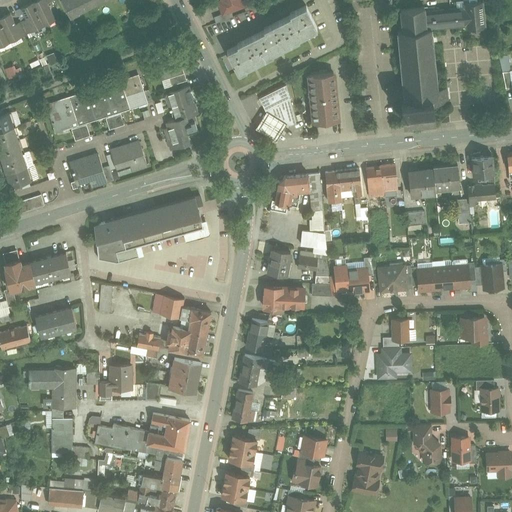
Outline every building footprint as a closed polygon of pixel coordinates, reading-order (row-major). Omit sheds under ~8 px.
[(48,3),(46,0),(35,0),(33,1),(44,25),(56,19),(48,3)] [(63,0),(71,15),(80,11),(80,10),(99,0),(63,0)] [(240,0),(222,0),(224,3),(220,5),(223,13),(231,10),(243,6),(240,0)] [(425,5),(401,8),(403,29),(398,30),(405,100),(401,100),(403,116),(435,112),(434,101),(449,100),(447,85),(438,86),(432,27),(466,24),(466,28),(486,26),(484,0),(464,2),(464,6),(425,10),(425,5)] [(44,25),(33,1),(21,7),(26,18),(33,30),(44,25)] [(265,29),(238,43),(239,44),(227,50),(238,72),(266,58),(265,56),(292,42),(291,41),(309,32),(309,31),(318,26),(307,5),(291,13),(291,14),(265,27),(265,29)] [(231,10),(223,13),(214,16),(217,22),(233,16),(231,10)] [(16,23),(11,12),(0,17),(0,20),(10,41),(21,36),(20,34),(21,34),(16,23)] [(26,18),(21,20),(27,33),(33,30),(26,18)] [(0,46),(10,41),(0,20),(0,46)] [(27,33),(21,20),(16,23),(21,34),(20,34),(21,36),(27,33)] [(172,52),(152,59),(155,68),(158,67),(161,76),(168,73),(169,77),(185,72),(178,53),(173,55),(172,52)] [(505,53),(497,55),(500,70),(508,68),(505,53)] [(334,71),(310,74),(315,122),(339,119),(334,71)] [(511,84),(511,71),(503,71),(506,87),(511,86),(511,84)] [(185,72),(169,77),(171,85),(187,80),(185,72)] [(139,74),(129,77),(130,81),(122,83),(130,108),(139,105),(138,101),(146,98),(143,90),(144,90),(139,74)] [(122,83),(114,86),(113,82),(104,85),(112,109),(120,107),(121,110),(130,108),(122,83)] [(286,83),(260,96),(266,109),(267,110),(287,123),(290,125),(296,122),(286,83)] [(104,85),(95,88),(96,92),(88,94),(96,119),(105,116),(104,112),(112,109),(104,85)] [(189,85),(169,92),(169,93),(166,94),(174,120),(167,122),(172,138),(169,139),(172,148),(189,143),(185,131),(194,128),(193,124),(196,123),(192,109),(196,107),(189,85)] [(154,100),(150,88),(144,90),(143,90),(146,98),(147,102),(154,100)] [(88,94),(80,97),(79,93),(70,96),(78,120),(85,118),(87,121),(96,119),(88,94)] [(62,103),(48,107),(56,131),(71,127),(70,123),(78,120),(70,96),(61,99),(62,103)] [(156,112),(161,110),(158,101),(153,103),(156,112)] [(287,123),(267,110),(256,127),(276,140),(287,123)] [(11,112),(0,115),(0,130),(16,125),(11,112)] [(16,125),(0,130),(0,145),(20,139),(16,125)] [(83,137),(79,126),(72,128),(76,140),(83,137)] [(20,139),(0,145),(0,151),(2,159),(21,153),(24,152),(20,139)] [(140,140),(111,149),(112,153),(117,167),(130,163),(132,169),(147,164),(140,140)] [(29,150),(24,152),(21,153),(26,166),(29,165),(33,164),(29,150)] [(21,153),(2,159),(7,172),(26,166),(21,153)] [(99,153),(86,157),(85,156),(80,158),(80,159),(70,162),(76,180),(77,183),(79,187),(91,183),(92,186),(107,182),(106,178),(107,178),(103,167),(99,153)] [(112,153),(106,154),(110,165),(111,169),(117,167),(112,153)] [(493,153),(473,156),(474,174),(486,173),(487,183),(468,185),(469,198),(470,203),(478,202),(478,201),(480,201),(480,207),(489,206),(489,209),(493,209),(494,217),(479,219),(480,227),(503,224),(500,196),(497,196),(496,182),(493,153)] [(396,163),(381,165),(382,174),(381,174),(383,187),(385,186),(385,189),(398,188),(396,163)] [(449,165),(434,166),(434,168),(436,189),(460,186),(458,164),(457,164),(457,165),(449,166),(449,165)] [(26,166),(7,172),(11,186),(33,179),(29,165),(26,166)] [(111,169),(110,165),(103,167),(107,178),(106,178),(107,182),(114,179),(111,169)] [(381,165),(367,166),(370,196),(386,194),(385,189),(385,186),(383,187),(381,174),(382,174),(381,165)] [(359,167),(351,168),(353,189),(353,195),(362,194),(359,167)] [(351,168),(337,170),(338,179),(340,178),(341,190),(353,189),(351,168)] [(434,168),(409,171),(411,194),(436,192),(436,189),(434,168)] [(337,170),(326,171),(329,200),(342,199),(341,190),(340,178),(338,179),(337,170)] [(320,172),(309,173),(310,186),(313,186),(321,185),(320,172)] [(309,173),(285,175),(279,181),(275,202),(297,206),(300,194),(298,192),(310,191),(310,186),(309,173)] [(321,185),(313,186),(315,199),(312,199),(313,206),(313,211),(324,211),(321,185)] [(45,204),(41,194),(36,196),(39,206),(45,204)] [(146,210),(138,212),(136,212),(136,213),(128,215),(126,215),(127,215),(118,217),(117,218),(109,220),(107,220),(107,221),(105,222),(105,221),(101,222),(98,226),(99,228),(96,229),(99,258),(117,261),(139,255),(137,246),(145,243),(145,244),(146,243),(154,241),(155,241),(156,241),(156,240),(164,238),(166,238),(174,235),(174,236),(175,235),(183,233),(185,232),(193,230),(195,230),(195,229),(197,229),(197,231),(203,229),(203,227),(204,227),(204,226),(200,212),(199,210),(198,205),(203,203),(201,195),(196,196),(194,196),(186,199),(186,198),(184,199),(176,201),(175,202),(167,204),(165,204),(157,207),(157,206),(155,207),(147,209),(146,210)] [(36,196),(30,197),(33,208),(39,206),(36,196)] [(30,197),(24,199),(28,210),(33,208),(30,197)] [(469,198),(457,199),(458,213),(470,211),(470,203),(469,198)] [(24,199),(19,201),(22,212),(28,210),(24,199)] [(19,201),(13,203),(16,214),(22,212),(19,201)] [(367,206),(361,207),(361,202),(356,202),(357,217),(362,216),(362,218),(368,217),(368,210),(367,206)] [(387,208),(368,210),(368,217),(369,220),(388,218),(387,208)] [(425,210),(406,211),(407,224),(426,223),(425,210)] [(326,233),(303,230),(301,243),(315,245),(314,252),(328,254),(327,246),(326,240),(326,233)] [(291,251),(273,248),(269,272),(286,275),(291,251)] [(66,252),(31,262),(35,280),(36,281),(71,272),(66,252)] [(322,258),(300,255),(298,267),(321,270),(321,263),(322,258)] [(372,256),(364,257),(365,267),(367,267),(368,274),(374,274),(372,256)] [(20,259),(6,263),(7,268),(21,264),(20,259)] [(475,261),(468,262),(468,265),(468,264),(470,279),(476,279),(475,266),(475,261)] [(7,268),(6,268),(8,277),(9,276),(12,287),(13,289),(25,286),(24,283),(35,280),(31,262),(21,264),(7,268)] [(500,262),(483,264),(483,265),(485,283),(485,288),(503,286),(502,270),(501,262),(500,262)] [(346,264),(335,265),(336,275),(337,281),(338,289),(348,288),(347,269),(346,264)] [(411,264),(403,265),(404,269),(405,269),(405,273),(412,272),(411,266),(411,264)] [(468,265),(453,266),(455,287),(470,285),(470,279),(468,264),(468,265)] [(403,265),(379,267),(382,290),(407,287),(405,273),(405,269),(404,269),(403,265)] [(483,265),(475,266),(477,284),(485,283),(483,265)] [(453,266),(433,267),(435,288),(440,288),(443,286),(454,285),(454,287),(455,287),(453,266)] [(347,269),(348,288),(349,292),(370,290),(368,274),(367,267),(365,267),(347,269)] [(418,268),(418,269),(419,283),(420,289),(435,288),(433,267),(418,268)] [(330,275),(316,275),(316,282),(331,283),(330,275)] [(316,282),(313,282),(312,294),(332,295),(331,283),(316,282)] [(113,285),(102,284),(100,310),(110,311),(113,285)] [(282,287),(267,286),(266,286),(266,294),(265,294),(264,295),(265,295),(264,305),(265,305),(265,306),(271,307),(271,313),(285,313),(285,305),(282,305),(283,287),(283,286),(282,286),(282,287)] [(12,287),(5,289),(9,306),(17,303),(13,289),(12,287)] [(305,288),(283,287),(282,305),(285,305),(304,306),(305,288)] [(185,298),(165,294),(161,313),(173,315),(172,323),(180,325),(181,317),(190,319),(193,319),(195,308),(183,306),(185,298)] [(72,307),(36,316),(41,335),(77,326),(72,307)] [(211,311),(195,308),(191,329),(191,330),(207,333),(211,311)] [(299,315),(289,314),(289,324),(299,325),(299,320),(299,315)] [(485,316),(471,317),(470,315),(465,316),(464,317),(462,317),(463,323),(466,326),(466,336),(472,336),(485,336),(485,335),(485,331),(486,331),(486,323),(485,323),(485,316)] [(268,321),(253,318),(250,332),(266,335),(268,321)] [(408,318),(393,318),(394,336),(394,339),(399,339),(409,339),(408,318)] [(27,324),(0,331),(0,339),(2,348),(31,340),(27,324)] [(191,329),(173,326),(172,331),(169,330),(167,341),(170,342),(169,348),(187,351),(191,330),(191,329)] [(207,333),(191,330),(187,351),(203,354),(207,333)] [(161,336),(140,332),(137,346),(148,348),(158,350),(161,336)] [(266,335),(250,332),(247,346),(263,349),(266,335)] [(307,335),(297,335),(298,347),(308,346),(307,335)] [(485,335),(485,336),(472,336),(472,343),(489,343),(488,335),(485,335)] [(394,336),(383,336),(384,346),(400,345),(399,339),(394,339),(394,336)] [(400,353),(400,345),(384,346),(384,354),(400,353)] [(148,348),(137,346),(136,353),(146,355),(148,348)] [(158,350),(148,348),(146,355),(157,357),(158,350)] [(384,354),(382,354),(382,361),(379,361),(380,376),(395,376),(395,370),(411,369),(410,353),(400,353),(384,354)] [(262,357),(246,354),(243,367),(259,370),(260,367),(265,368),(267,358),(262,357)] [(201,362),(175,357),(172,372),(198,377),(201,362)] [(281,361),(270,359),(267,372),(273,373),(274,368),(280,369),(281,361)] [(74,362),(74,372),(84,372),(84,362),(74,362)] [(132,364),(112,365),(112,381),(112,389),(112,388),(121,388),(124,388),(123,387),(131,387),(131,388),(132,388),(132,364)] [(259,370),(243,367),(241,380),(240,381),(257,384),(259,370)] [(73,368),(55,368),(55,369),(30,369),(30,377),(29,377),(29,381),(30,381),(30,387),(31,387),(31,383),(55,383),(55,405),(53,405),(53,406),(75,406),(75,385),(72,385),(72,379),(73,379),(73,368)] [(100,371),(87,371),(87,383),(100,383),(100,381),(100,371)] [(198,377),(172,372),(170,387),(195,392),(198,377)] [(495,379),(477,379),(477,389),(482,389),(482,387),(495,387),(495,379)] [(448,380),(437,380),(437,386),(437,388),(448,388),(448,380)] [(112,381),(100,381),(100,383),(100,399),(112,399),(112,388),(112,389),(112,381)] [(161,383),(147,381),(147,399),(156,399),(159,396),(161,383)] [(296,396),(295,384),(282,384),(282,397),(296,396)] [(495,387),(482,387),(482,389),(482,409),(499,409),(499,387),(495,387)] [(437,388),(432,388),(433,410),(449,410),(449,403),(450,403),(450,395),(448,395),(448,388),(437,388)] [(239,389),(233,417),(248,420),(248,419),(254,420),(256,410),(250,409),(254,392),(239,389)] [(177,399),(159,396),(158,402),(176,405),(177,399)] [(273,399),(261,397),(258,413),(269,415),(272,403),(273,399)] [(285,404),(280,404),(272,403),(269,415),(282,418),(285,404)] [(190,419),(154,412),(151,424),(158,425),(157,432),(150,431),(148,441),(165,445),(185,448),(190,419)] [(98,424),(99,415),(87,414),(86,422),(98,424)] [(64,417),(53,417),(53,451),(72,451),(73,451),(73,445),(73,417),(64,417)] [(431,441),(431,423),(415,423),(415,442),(422,442),(422,441),(431,441)] [(0,426),(0,436),(0,438),(10,435),(7,424),(0,426)] [(150,431),(114,424),(113,428),(99,425),(96,441),(146,451),(148,441),(150,431)] [(262,427),(249,427),(247,436),(256,437),(256,438),(260,438),(262,427)] [(397,439),(396,430),(387,430),(387,439),(397,439)] [(247,436),(234,433),(233,438),(232,438),(231,443),(232,444),(231,446),(254,450),(254,448),(255,448),(257,441),(255,440),(256,438),(256,437),(247,436)] [(276,435),(273,448),(279,449),(282,436),(276,435)] [(327,439),(305,435),(305,436),(302,448),(302,450),(318,453),(324,454),(327,439)] [(469,436),(453,436),(453,445),(453,454),(454,454),(457,454),(457,459),(469,459),(470,459),(469,444),(469,436)] [(165,445),(148,441),(146,451),(155,453),(158,451),(164,452),(165,445)] [(440,443),(437,441),(431,441),(422,441),(422,442),(422,451),(424,453),(424,460),(440,460),(440,457),(441,456),(441,452),(440,450),(440,443)] [(90,446),(73,445),(73,451),(72,451),(72,456),(88,458),(90,446)] [(185,448),(165,445),(164,452),(183,456),(185,448)] [(254,450),(231,446),(229,458),(242,461),(251,462),(252,460),(253,460),(254,453),(253,452),(254,450)] [(318,453),(302,450),(300,449),(299,456),(315,459),(317,459),(318,453)] [(383,456),(360,451),(357,464),(359,465),(357,475),(355,475),(353,488),(376,493),(379,480),(377,479),(379,469),(381,469),(383,456)] [(511,451),(487,452),(488,469),(501,469),(502,475),(511,474),(511,473),(511,455),(511,451)] [(117,453),(106,452),(105,459),(116,461),(117,453)] [(167,455),(157,453),(155,465),(165,467),(167,455)] [(183,458),(167,455),(165,467),(164,471),(180,474),(183,458)] [(315,459),(299,456),(298,462),(314,465),(315,459)] [(105,459),(99,459),(98,474),(105,475),(105,464),(116,465),(116,461),(105,459)] [(251,462),(242,461),(241,467),(254,469),(255,463),(251,462)] [(314,465),(298,462),(296,470),(295,470),(294,473),(301,474),(299,481),(318,485),(321,466),(314,465)] [(254,469),(241,467),(240,472),(249,474),(248,475),(252,475),(254,469)] [(240,472),(227,470),(226,475),(225,475),(223,481),(225,481),(224,482),(246,487),(247,485),(248,485),(249,477),(248,477),(248,475),(249,474),(240,472)] [(180,474),(164,471),(163,476),(161,486),(177,490),(180,474)] [(163,476),(144,473),(142,483),(155,486),(161,487),(161,486),(163,476)] [(99,479),(85,477),(85,480),(84,489),(93,490),(97,490),(99,479)] [(85,480),(65,478),(65,487),(84,489),(85,480)] [(246,487),(224,482),(222,495),(235,497),(244,499),(244,496),(246,497),(247,489),(246,489),(246,487)] [(18,483),(17,498),(29,498),(29,483),(18,483)] [(151,485),(142,483),(140,491),(139,499),(157,503),(159,496),(149,494),(150,489),(151,486),(151,485)] [(65,487),(50,486),(48,502),(82,505),(84,489),(65,487)] [(177,490),(161,486),(161,487),(160,490),(159,496),(157,503),(174,506),(177,490)] [(93,490),(84,489),(82,505),(98,507),(102,491),(97,490),(93,490)] [(140,491),(129,489),(127,497),(136,498),(139,499),(140,491)] [(305,492),(289,489),(288,495),(290,495),(304,497),(305,492)] [(126,496),(102,491),(98,507),(122,511),(123,511),(126,496)] [(304,497),(290,495),(288,504),(302,507),(301,510),(312,511),(315,500),(304,497)] [(127,497),(126,496),(123,511),(127,511),(132,511),(136,498),(127,497)] [(456,496),(455,496),(455,511),(471,511),(471,496),(456,496)] [(244,499),(235,497),(234,503),(246,506),(248,499),(244,499)] [(7,498),(4,501),(3,502),(0,501),(0,511),(16,511),(15,499),(7,498)] [(174,506),(157,503),(155,511),(172,511),(174,506)]
